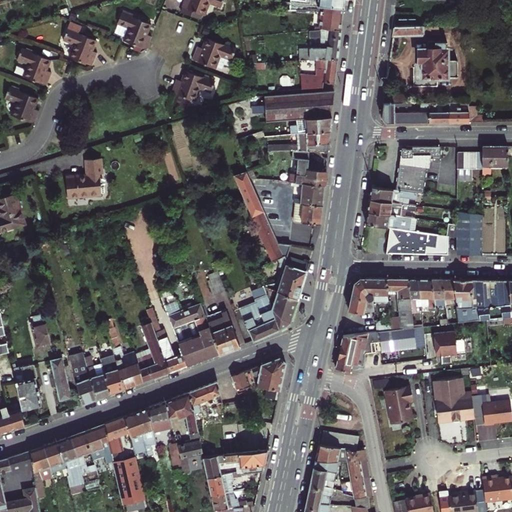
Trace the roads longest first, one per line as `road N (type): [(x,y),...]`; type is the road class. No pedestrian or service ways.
road 1 (tertiary): [(0,448),(310,338)]
road 2 (residential): [(0,163),(36,143),(62,90),(115,74),(144,76)]
road 3 (tertiary): [(343,266),(511,268)]
road 4 (residential): [(387,511),(358,393),(319,378)]
road 5 (tertiary): [(511,134),(359,136)]
road 6 (primary): [(300,375),(271,511)]
road 7 (primary): [(290,511),(319,378)]
road 8 (primary): [(349,136),(326,265)]
road 9 (primary): [(343,266),(359,136)]
